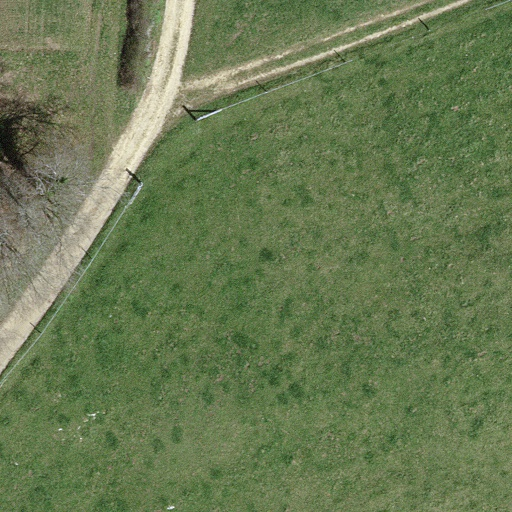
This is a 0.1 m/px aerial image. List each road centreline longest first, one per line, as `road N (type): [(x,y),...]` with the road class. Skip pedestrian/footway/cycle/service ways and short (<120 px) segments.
road 1 (track): [(450,0),(152,107)]
road 2 (track): [(0,352),(152,107)]
road 3 (track): [(0,77),(152,107)]
